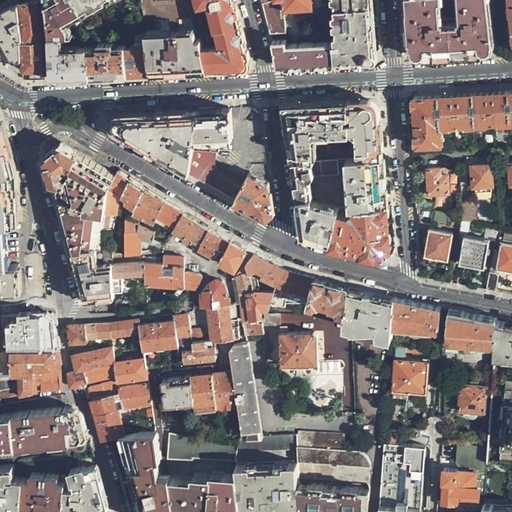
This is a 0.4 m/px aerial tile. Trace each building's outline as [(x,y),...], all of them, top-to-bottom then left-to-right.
[(44,37),(39,0),(30,1),(23,2),(26,38),(44,37)] [(45,0),(50,35),(62,34),(71,33),(70,26),(87,17),(76,0),(45,0)] [(116,0),(115,0),(76,0),(87,17),(116,0)] [(235,0),(197,0),(199,4),(206,2),(209,3),(215,28),(217,27),(221,42),(219,45),(204,46),(209,69),(245,66),(250,60),(245,38),(235,0)] [(261,0),(266,18),(269,32),(284,31),(283,9),(312,8),(311,0),(261,0)] [(373,25),(379,25),(378,21),(378,17),(372,17),(371,0),(336,0),(338,11),(335,13),(335,16),(338,18),(338,21),(336,23),(335,26),(338,28),(339,40),(286,43),(285,38),(271,39),(277,65),(373,59),(376,54),(375,54),(373,25)] [(489,0),(406,0),(408,20),(411,48),(420,56),(453,54),(487,52),(493,41),(489,0)] [(0,54),(5,63),(24,63),(22,38),(19,2),(0,13),(0,54)] [(179,70),(209,69),(204,46),(199,29),(146,32),(147,40),(152,72),(179,70)] [(71,77),(91,76),(89,47),(89,45),(63,47),(62,34),(50,35),(52,78),(71,77)] [(37,76),(46,75),(44,37),(26,38),(23,38),(26,76),(37,76)] [(139,73),(152,72),(147,40),(135,41),(135,45),(125,46),(128,73),(139,73)] [(109,75),(128,73),(125,46),(125,45),(111,46),(111,42),(99,43),(100,47),(89,47),(91,76),(109,75)] [(491,91),(473,92),(475,123),(511,120),(509,90),(491,91)] [(457,93),(439,94),(439,105),(441,105),(442,113),(440,113),(441,124),(475,123),(473,92),(457,93)] [(439,94),(413,96),(414,122),(415,144),(442,142),(441,130),(441,124),(440,113),(437,113),(436,105),(439,105),(439,94)] [(358,158),(383,157),(381,128),(379,107),(370,99),(349,100),(352,132),(355,132),(358,158)] [(284,113),(292,161),(317,160),(313,138),(317,134),(352,132),(349,100),(292,103),(288,108),(284,113)] [(233,137),(231,107),(214,108),(197,109),(191,152),(215,151),(218,151),(218,139),(233,137)] [(122,133),(166,158),(189,172),(191,152),(197,109),(176,110),(115,114),(113,122),(113,126),(114,128),(118,131),(118,133),(122,133)] [(0,223),(4,224),(18,223),(16,197),(15,163),(0,129),(0,223)] [(66,180),(79,150),(64,141),(54,149),(44,158),(50,181),(62,182),(66,180)] [(110,187),(116,173),(99,162),(79,150),(66,180),(62,182),(50,181),(70,251),(111,247),(106,210),(110,187)] [(216,164),(215,151),(191,152),(189,172),(206,181),(213,168),(216,164)] [(353,206),(386,204),(385,179),(383,157),(358,158),(354,158),(348,158),(352,206),(353,206)] [(319,239),(330,242),(339,212),(340,207),(314,201),(311,180),(316,176),(340,174),(339,159),(317,160),(292,161),(294,181),(301,227),(309,237),(319,239)] [(492,184),(491,163),(471,164),(472,185),(492,184)] [(440,173),(439,166),(426,167),(428,194),(432,196),(436,195),(438,194),(438,191),(440,191),(449,191),(447,173),(440,173)] [(206,181),(235,198),(242,184),(213,168),(206,181)] [(118,170),(116,173),(110,187),(106,210),(118,211),(120,192),(122,193),(129,178),(123,174),(118,170)] [(272,210),(269,182),(249,171),(242,184),(235,198),(250,207),(262,214),(272,210)] [(137,184),(129,178),(122,193),(137,203),(143,189),(137,184)] [(153,195),(143,189),(137,203),(133,211),(155,221),(155,219),(163,201),(153,195)] [(173,206),(163,201),(155,219),(173,230),(183,212),(173,206)] [(433,201),(432,208),(433,208),(448,211),(449,211),(451,203),(433,201)] [(387,215),(386,204),(353,206),(354,211),(350,215),(339,212),(330,242),(357,249),(360,249),(362,250),(382,255),(385,255),(388,252),(389,249),(387,215)] [(462,213),(461,219),(475,221),(477,207),(462,205),(462,213)] [(447,221),(448,211),(433,208),(431,218),(447,221)] [(192,218),(183,212),(173,230),(177,232),(184,236),(183,237),(190,241),(193,236),(201,223),(192,218)] [(154,230),(125,219),(126,233),(140,235),(153,237),(154,230)] [(204,225),(201,223),(193,236),(202,242),(209,228),(204,225)] [(214,231),(209,228),(202,242),(200,246),(214,254),(216,249),(223,253),(231,240),(225,237),(214,231)] [(449,261),(454,233),(429,229),(425,256),(449,261)] [(140,235),(126,233),(125,253),(141,252),(140,235)] [(483,265),(488,238),(464,233),(459,260),(483,265)] [(486,288),(494,290),(499,273),(505,274),(505,269),(511,270),(511,239),(504,238),(504,241),(502,241),(497,266),(490,265),(486,288)] [(238,244),(231,240),(223,253),(220,258),(236,268),(247,249),(238,244)] [(70,251),(82,292),(96,298),(106,297),(115,296),(114,290),(113,262),(113,257),(113,246),(111,247),(70,251)] [(275,291),(283,267),(267,259),(254,253),(246,263),(248,271),(256,269),(261,271),(260,276),(265,278),(263,280),(260,279),(258,290),(275,291)] [(171,254),(164,254),(164,262),(165,266),(175,265),(175,262),(185,263),(184,255),(171,254)] [(146,272),(145,260),(113,262),(114,290),(122,289),(121,273),(146,272)] [(186,285),(186,270),(185,263),(175,262),(175,265),(165,266),(164,262),(145,260),(146,272),(147,282),(168,284),(186,285)] [(235,274),(237,283),(239,292),(253,289),(248,271),(246,263),(237,274),(235,274)] [(7,264),(0,264),(0,288),(11,288),(13,288),(19,281),(19,264),(7,264)] [(299,271),(283,267),(275,291),(271,301),(284,305),(286,300),(308,300),(314,276),(299,271)] [(199,283),(200,279),(201,275),(198,273),(195,272),(194,271),(191,271),(186,270),(186,285),(197,286),(198,284),(199,283)] [(332,281),(314,276),(308,300),(308,302),(313,303),(317,302),(318,300),(327,301),(330,301),(332,305),(337,306),(339,309),(339,311),(344,311),(349,285),(332,281)] [(201,298),(202,305),(208,305),(218,305),(228,302),(232,302),(224,282),(221,279),(216,277),(212,279),(209,281),(201,291),(201,295),(201,298)] [(373,290),(349,285),(344,311),(344,312),(350,315),(376,323),(376,331),(392,334),(393,327),(395,295),(373,290)] [(253,289),(239,292),(244,322),(257,319),(260,319),(259,316),(253,289)] [(271,301),(275,291),(258,290),(253,289),(259,316),(261,316),(259,308),(268,310),(271,301)] [(410,298),(395,295),(393,327),(439,331),(441,304),(434,303),(410,298)] [(233,337),(228,302),(218,305),(208,305),(210,317),(213,337),(213,339),(215,339),(233,337)] [(495,343),(497,316),(473,311),(449,306),(447,341),(461,342),(460,341),(495,343)] [(47,311),(1,314),(5,347),(8,348),(11,348),(59,349),(56,318),(47,311)] [(182,312),(174,312),(175,319),(177,333),(180,333),(181,342),(184,341),(185,348),(191,347),(191,340),(193,340),(192,328),(190,311),(182,312)] [(511,318),(497,316),(495,343),(495,352),(511,353),(511,318)] [(110,322),(112,335),(141,330),(140,323),(139,317),(124,320),(110,322)] [(158,321),(140,323),(141,330),(144,347),(179,342),(177,333),(175,319),(158,321)] [(110,322),(69,324),(71,342),(88,341),(87,337),(112,335),(110,322)] [(264,332),(262,322),(257,322),(244,324),(246,334),(264,332)] [(206,327),(192,328),(193,340),(208,338),(206,327)] [(318,362),(317,335),(313,331),(280,332),(281,362),(318,362)] [(191,347),(185,348),(186,359),(217,355),(215,339),(213,339),(213,337),(208,338),(193,340),(191,340),(191,347)] [(222,350),(231,349),(231,348),(234,342),(234,340),(221,342),(222,350)] [(239,404),(244,436),(263,435),(255,381),(248,341),(247,340),(234,342),(231,348),(231,349),(234,367),(239,404)] [(404,357),(405,343),(396,343),(393,388),(426,391),(428,359),(404,357)] [(73,354),(77,370),(86,368),(116,361),(113,344),(73,354)] [(11,348),(0,348),(0,397),(16,395),(30,392),(29,371),(28,351),(11,351),(11,348)] [(61,368),(59,351),(28,351),(29,371),(61,368)] [(119,382),(149,378),(146,365),(145,357),(116,361),(119,382)] [(90,386),(93,398),(113,393),(121,391),(120,386),(119,382),(116,361),(86,368),(88,379),(109,376),(110,383),(113,383),(113,385),(105,387),(104,383),(90,386)] [(219,406),(215,369),(213,366),(191,368),(191,374),(195,400),(196,408),(219,406)] [(219,406),(239,404),(234,367),(215,369),(219,406)] [(29,371),(30,392),(63,386),(62,375),(61,368),(29,371)] [(70,372),(70,386),(81,384),(81,381),(88,379),(86,368),(77,370),(70,372)] [(195,400),(191,374),(187,374),(187,376),(181,377),(181,375),(168,376),(168,378),(163,378),(166,404),(195,400)] [(511,379),(505,379),(499,461),(511,462),(511,379)] [(121,391),(123,406),(152,402),(149,381),(120,386),(121,391)] [(484,410),(486,385),(477,384),(477,382),(469,381),(469,384),(460,383),(459,408),(484,410)] [(95,406),(96,412),(117,407),(113,393),(93,398),(95,406)] [(64,403),(13,409),(17,444),(49,440),(89,436),(87,426),(82,410),(71,402),(64,403)] [(110,436),(120,434),(123,433),(120,420),(117,407),(96,412),(100,426),(103,437),(110,436)] [(0,445),(17,444),(13,409),(0,411),(0,445)] [(120,420),(123,433),(137,430),(153,430),(156,430),(154,415),(120,420)] [(198,422),(185,422),(186,429),(199,432),(198,422)] [(405,435),(421,437),(422,427),(406,426),(405,435)] [(385,442),(394,442),(395,435),(395,430),(385,429),(385,442)] [(176,511),(171,477),(170,474),(167,474),(163,475),(161,475),(153,430),(137,430),(123,433),(120,434),(133,480),(142,511),(176,511)] [(170,431),(167,456),(190,460),(190,458),(233,459),(235,452),(236,445),(221,442),(170,431)] [(297,444),(345,448),(345,435),(298,431),(297,444)] [(237,440),(236,445),(235,452),(297,449),(297,444),(296,434),(263,435),(244,436),(237,440)] [(448,434),(447,441),(457,442),(488,444),(489,436),(448,434)] [(378,511),(420,511),(425,446),(394,442),(385,442),(378,511)] [(480,470),(487,470),(488,444),(457,442),(456,462),(460,466),(474,467),(473,470),(480,470)] [(361,451),(359,449),(345,448),(297,444),(297,449),(298,459),(332,462),(331,464),(338,464),(338,462),(370,464),(370,462),(367,456),(361,451)] [(300,511),(299,483),(298,459),(234,462),(236,475),(241,511),(300,511)] [(104,511),(109,505),(97,461),(72,468),(75,483),(77,482),(78,485),(74,486),(66,485),(64,511),(104,511)] [(0,508),(23,510),(25,476),(12,475),(11,478),(9,478),(10,469),(14,469),(14,463),(0,463),(0,508)] [(479,484),(480,470),(473,470),(457,469),(457,467),(443,466),(442,481),(443,481),(442,501),(455,501),(455,500),(466,501),(465,505),(469,509),(473,509),(477,506),(477,502),(479,502),(480,484),(479,484)] [(52,511),(64,511),(66,485),(66,479),(59,478),(60,472),(33,470),(32,476),(25,476),(23,510),(43,511),(52,511)] [(241,511),(236,475),(211,474),(210,477),(192,475),(192,478),(171,477),(176,511),(241,511)] [(367,511),(369,488),(299,483),(300,511),(367,511)] [(511,511),(511,504),(484,502),(483,511),(511,511)]
